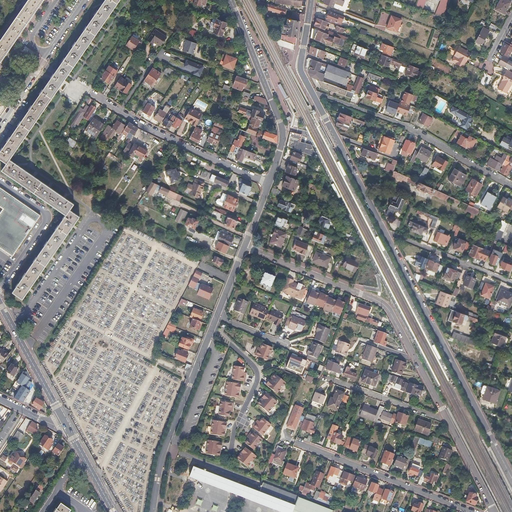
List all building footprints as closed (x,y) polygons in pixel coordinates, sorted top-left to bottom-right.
[(27,0),(0,41),(0,61),(1,62),(12,46),(23,30),(33,15),(43,0),(27,0)] [(66,213),(12,292),(22,299),(27,291),(32,284),(39,274),(44,266),(50,258),(62,241),(73,224),(79,216),(68,209),(72,203),(9,159),(13,153),(24,138),(35,122),(46,106),(57,90),(62,82),(68,74),(79,59),(89,43),(101,26),(112,11),(119,0),(105,0),(53,76),(0,152),(0,157),(7,162),(3,169),(66,213)] [(265,6),(265,8),(283,14),(283,13),(285,14),(286,9),(257,1),(255,0),(256,3),(265,6)] [(417,0),(415,7),(422,9),(425,0),(417,0)] [(448,0),(440,0),(434,14),(441,17),(448,0)] [(511,2),(507,0),(500,0),(496,9),(504,13),(507,7),(511,2)] [(328,14),(326,13),(324,18),(336,22),(337,19),(342,20),(344,16),(329,10),(328,14)] [(401,19),(391,15),(387,26),(397,30),(401,19)] [(284,28),(283,27),(280,40),(295,45),(296,41),(297,33),(298,25),(299,21),(284,16),(283,20),(284,20),(284,22),(285,22),(285,23),(281,22),(280,25),(284,26),(284,28)] [(212,26),(211,25),(209,30),(210,31),(209,32),(220,35),(224,22),(214,18),(212,26)] [(277,39),(278,33),(279,27),(277,26),(279,19),(275,20),(269,18),(267,24),(274,38),(277,39)] [(327,22),(317,18),(313,28),(344,40),(349,42),(350,39),(328,30),(329,27),(326,26),(327,22)] [(480,32),(481,32),(477,41),(483,45),(487,38),(491,30),(483,26),(480,32)] [(311,32),(311,38),(331,45),(333,41),(335,42),(335,44),(342,46),(344,40),(313,28),(312,28),(311,32)] [(166,37),(155,30),(147,41),(149,42),(152,44),(154,41),(160,45),(166,37)] [(131,49),(136,52),(142,43),(131,36),(125,45),(131,49)] [(196,43),(186,39),(182,50),(192,54),(196,43)] [(511,43),(507,41),(504,46),(501,52),(508,56),(511,49),(511,43)] [(353,43),(350,50),(355,51),(354,54),(363,57),(366,50),(369,51),(370,50),(353,43)] [(470,52),(458,45),(453,54),(450,59),(454,61),(454,62),(461,66),(464,61),(465,61),(467,57),(470,52)] [(33,58),(36,52),(24,46),(21,53),(33,58)] [(325,52),(310,46),(309,50),(308,54),(322,59),(325,52)] [(392,51),(382,47),(379,54),(382,54),(389,57),(392,51)] [(223,54),(221,61),(224,62),(222,65),(232,69),(236,59),(223,54)] [(389,57),(382,54),(378,64),(387,67),(389,64),(391,65),(392,64),(400,67),(402,62),(389,57)] [(511,59),(511,58),(503,54),(501,59),(498,64),(505,68),(506,67),(510,69),(511,67),(511,59)] [(347,60),(340,57),(337,65),(344,68),(347,60)] [(309,58),(307,59),(306,69),(308,71),(309,68),(324,74),(326,68),(324,67),(325,64),(309,58)] [(185,63),(184,66),(195,70),(194,73),(199,76),(203,66),(186,60),(185,63)] [(404,68),(407,69),(405,73),(419,79),(421,72),(416,71),(418,68),(402,62),(400,67),(399,71),(403,72),(404,68)] [(308,71),(307,72),(310,77),(317,80),(322,82),(324,77),(346,85),(350,74),(325,64),(324,67),(326,68),(324,74),(309,68),(308,71)] [(161,74),(152,68),(144,80),(148,83),(152,86),(161,74)] [(506,93),(510,86),(511,86),(511,83),(511,71),(507,69),(505,73),(503,76),(503,77),(501,81),(502,81),(498,88),(506,93)] [(113,76),(105,71),(100,78),(104,81),(108,84),(113,76)] [(381,78),(370,73),(368,77),(368,78),(379,82),(381,78)] [(246,79),(237,76),(233,87),(242,90),(243,87),(245,87),(247,82),(246,81),(246,79)] [(257,78),(250,76),(249,80),(259,84),(257,78)] [(120,77),(118,79),(114,86),(116,88),(118,89),(125,93),(131,84),(120,77)] [(364,79),(358,77),(352,93),(353,93),(358,95),(364,79)] [(317,80),(321,87),(352,98),(353,93),(352,93),(322,82),(317,80)] [(275,97),(286,92),(282,85),(272,89),(275,97)] [(159,92),(156,90),(149,100),(152,102),(159,92)] [(379,94),(368,90),(366,97),(380,103),(381,99),(377,98),(379,94)] [(413,95),(405,92),(403,97),(411,100),(413,95)] [(217,97),(208,93),(205,98),(215,102),(217,97)] [(259,97),(255,96),(254,100),(267,105),(266,102),(265,99),(259,97)] [(385,96),(382,103),(413,115),(413,113),(415,108),(409,105),(401,102),(385,96)] [(411,100),(403,97),(401,102),(409,105),(411,100)] [(149,102),(145,99),(139,109),(148,114),(147,115),(148,116),(149,117),(155,107),(148,103),(149,102)] [(0,218),(0,243),(13,252),(33,224),(21,216),(24,211),(36,220),(40,214),(10,193),(0,185),(0,114),(6,106),(0,101),(0,202),(0,203),(2,204),(7,208),(2,216),(0,218)] [(77,125),(89,107),(86,105),(83,110),(81,109),(80,108),(69,125),(72,127),(75,123),(77,125)] [(93,106),(91,105),(83,117),(87,120),(96,108),(93,106)] [(162,110),(160,109),(154,118),(157,120),(161,122),(170,108),(165,105),(162,110)] [(472,117),(451,106),(449,107),(448,109),(449,111),(458,116),(456,119),(457,123),(460,124),(460,125),(465,128),(468,123),(467,123),(468,120),(469,121),(472,117)] [(240,112),(245,114),(260,120),(261,120),(262,120),(263,120),(263,119),(264,120),(265,117),(265,116),(265,115),(258,113),(259,111),(253,109),(252,111),(242,107),(240,112)] [(191,108),(186,116),(190,118),(188,121),(192,123),(191,125),(193,126),(195,127),(202,114),(203,113),(196,109),(193,109),(191,108)] [(178,113),(176,117),(171,124),(173,126),(175,127),(177,124),(178,125),(184,117),(178,113)] [(340,113),(338,119),(350,123),(352,117),(340,113)] [(176,117),(172,114),(170,117),(169,116),(167,118),(167,117),(162,123),(166,126),(169,128),(171,124),(176,117)] [(249,122),(251,122),(247,132),(250,134),(255,136),(258,126),(261,127),(263,127),(263,125),(262,123),(261,122),(260,122),(260,120),(245,114),(243,117),(250,120),(249,122)] [(432,120),(423,115),(419,121),(428,126),(432,120)] [(350,123),(338,119),(336,125),(340,126),(344,128),(347,129),(350,123)] [(99,124),(92,120),(85,129),(96,137),(97,135),(103,125),(101,124),(100,123),(99,124)] [(113,121),(111,120),(104,130),(108,133),(111,128),(115,123),(113,121)] [(121,123),(117,121),(112,128),(111,128),(108,133),(106,136),(109,138),(115,130),(119,133),(124,126),(121,123)] [(131,124),(128,122),(117,140),(118,141),(123,134),(126,136),(129,132),(133,125),(131,124)] [(133,125),(129,132),(126,136),(123,140),(128,143),(133,135),(138,128),(135,127),(133,125)] [(195,127),(189,138),(193,140),(197,142),(201,135),(200,135),(202,130),(195,127)] [(214,134),(210,132),(206,141),(211,143),(216,145),(221,132),(218,130),(218,129),(214,127),(212,132),(214,133),(214,134)] [(456,128),(454,134),(460,137),(457,142),(465,146),(466,145),(469,138),(468,138),(466,137),(468,134),(456,128)] [(247,132),(239,129),(232,145),(239,148),(244,137),(247,139),(248,136),(250,134),(247,132)] [(259,130),(257,137),(275,144),(276,140),(276,136),(267,132),(267,133),(259,130)] [(296,134),(292,132),(291,136),(290,140),(288,145),(302,150),(310,152),(316,154),(316,152),(316,151),(310,145),(306,144),(299,142),(301,138),(301,136),(301,135),(296,134)] [(394,140),(382,135),(377,148),(379,150),(389,154),(394,140)] [(470,135),(468,138),(469,138),(466,145),(471,147),(475,138),(470,135)] [(76,143),(69,138),(65,144),(72,149),(76,143)] [(511,138),(511,141),(505,138),(501,145),(507,148),(509,145),(511,147),(511,138)] [(415,144),(406,140),(402,149),(401,148),(399,153),(402,154),(404,150),(410,153),(415,144)] [(128,143),(123,151),(138,161),(140,158),(143,160),(147,153),(141,149),(134,145),(133,147),(128,143)] [(235,150),(239,151),(235,159),(241,161),(243,156),(245,156),(247,156),(246,157),(252,159),(252,158),(254,159),(255,157),(256,154),(239,148),(232,145),(229,152),(234,154),(235,150)] [(418,152),(415,151),(410,161),(414,163),(415,162),(418,164),(421,159),(427,163),(432,153),(421,147),(418,152)] [(363,148),(361,152),(364,153),(362,156),(374,161),(377,154),(363,148)] [(310,152),(302,150),(301,154),(293,151),(291,157),(289,163),(311,170),(312,167),(307,165),(310,152)] [(495,159),(491,158),(488,164),(498,170),(502,163),(503,161),(504,162),(507,156),(504,154),(502,159),(497,156),(495,159)] [(511,156),(507,154),(507,156),(504,161),(504,162),(501,166),(503,167),(500,172),(507,175),(511,167),(511,166),(510,165),(507,163),(508,161),(511,163),(511,156)] [(443,159),(437,156),(433,165),(443,170),(447,162),(447,161),(447,160),(444,158),(443,159)] [(392,165),(388,163),(385,171),(393,174),(393,172),(397,161),(393,160),(392,165)] [(296,167),(288,164),(286,169),(285,174),(294,177),(296,173),(295,173),(296,167)] [(422,174),(421,174),(419,179),(423,181),(429,170),(425,168),(422,174)] [(175,169),(165,172),(167,176),(168,176),(171,183),(178,181),(177,177),(180,176),(179,174),(178,172),(177,172),(175,169)] [(203,170),(200,176),(213,182),(226,188),(229,182),(216,176),(203,170)] [(466,176),(453,170),(448,181),(460,187),(466,176)] [(416,188),(420,190),(419,191),(423,193),(423,192),(426,193),(426,192),(448,202),(449,199),(455,202),(455,203),(459,205),(461,202),(457,200),(441,193),(438,192),(417,182),(404,176),(393,172),(393,174),(391,178),(401,182),(402,180),(416,186),(416,188)] [(297,180),(286,176),(285,181),(283,186),(294,190),(297,180)] [(200,181),(194,178),(187,193),(194,197),(195,196),(197,191),(200,185),(199,184),(200,181)] [(238,182),(241,184),(238,191),(248,195),(250,191),(251,187),(249,185),(250,183),(240,178),(238,182)] [(482,184),(472,179),(467,190),(477,195),(482,184)] [(157,184),(151,182),(145,192),(150,195),(157,184)] [(327,189),(310,183),(309,186),(313,187),(313,188),(324,192),(325,190),(326,191),(327,189)] [(169,190),(161,186),(158,192),(162,194),(166,196),(166,195),(169,190)] [(175,193),(169,190),(166,195),(175,199),(177,194),(175,193)] [(496,197),(487,192),(480,205),(490,210),(496,197)] [(219,199),(217,199),(216,202),(217,204),(218,204),(233,211),(235,205),(238,200),(223,193),(220,199),(219,199)] [(404,200),(394,195),(389,207),(388,207),(385,214),(392,217),(395,210),(399,212),(404,200)] [(511,202),(511,201),(503,197),(498,207),(507,212),(511,202)] [(295,205),(285,201),(285,202),(280,201),(279,203),(278,206),(283,208),(283,209),(290,211),(292,207),(294,208),(295,205)] [(469,205),(467,210),(478,215),(480,211),(474,208),(469,205)] [(183,210),(178,222),(193,229),(195,224),(197,220),(192,217),(191,219),(188,218),(188,219),(185,217),(187,212),(183,210)] [(220,219),(222,220),(221,222),(234,228),(235,224),(237,221),(225,216),(222,214),(220,219)] [(280,216),(279,215),(278,216),(277,216),(276,220),(274,224),(285,229),(287,228),(288,225),(288,223),(286,222),(287,219),(283,217),(282,218),(280,217),(280,216)] [(333,219),(322,215),(321,217),(320,220),(322,221),(321,224),(325,225),(325,226),(329,228),(331,224),(328,223),(329,220),(333,221),(333,219)] [(408,225),(412,226),(410,230),(420,235),(422,231),(426,232),(428,228),(423,226),(424,225),(412,220),(412,222),(409,221),(408,225)] [(507,222),(502,220),(494,240),(500,242),(508,223),(507,222)] [(285,233),(275,229),(273,235),(270,242),(280,246),(285,233)] [(308,231),(302,229),(299,234),(306,237),(308,231)] [(326,235),(315,230),(314,235),(312,239),(323,244),(326,235)] [(233,238),(221,232),(217,240),(219,241),(228,245),(229,246),(231,242),(233,238)] [(448,237),(438,232),(434,240),(445,245),(448,237)] [(453,243),(454,243),(453,247),(462,251),(466,241),(455,237),(453,243)] [(494,240),(489,238),(483,252),(488,255),(494,240)] [(308,245),(296,240),(293,249),(300,252),(299,253),(302,254),(304,255),(308,245)] [(228,245),(219,241),(215,248),(225,253),(227,249),(228,245)] [(482,252),(471,247),(469,254),(479,258),(480,256),(482,252)] [(493,249),(492,251),(489,259),(491,259),(489,262),(494,265),(494,264),(495,265),(500,252),(493,249)] [(330,257),(317,252),(314,261),(320,264),(327,266),(330,257)] [(223,260),(215,256),(213,261),(220,265),(222,262),(223,260)] [(357,262),(346,257),(342,266),(348,268),(354,271),(357,262)] [(422,259),(418,258),(415,264),(424,268),(427,259),(422,257),(422,259)] [(502,262),(502,261),(499,267),(509,271),(511,265),(507,264),(509,260),(504,258),(502,262)] [(439,264),(429,260),(426,268),(436,273),(436,272),(440,273),(443,266),(439,265),(439,264)] [(269,270),(266,269),(260,284),(270,288),(275,277),(277,277),(278,273),(286,277),(289,270),(281,267),(278,272),(273,270),(272,271),(269,270)] [(450,269),(447,268),(443,278),(452,282),(454,278),(459,280),(461,273),(450,268),(450,269)] [(202,273),(196,271),(188,285),(193,288),(202,273)] [(467,277),(465,276),(463,282),(464,282),(463,285),(472,289),(476,279),(467,275),(467,277)] [(294,281),(287,277),(281,291),(301,301),(307,289),(302,287),(297,284),(296,285),(293,284),(294,281)] [(213,289),(198,283),(195,289),(198,291),(197,294),(209,298),(211,293),(213,289)] [(494,287),(486,283),(481,295),(489,298),(494,287)] [(315,304),(320,293),(315,292),(316,289),(314,288),(312,287),(306,302),(315,305),(315,304)] [(323,290),(321,290),(320,293),(315,304),(324,308),(329,296),(324,294),(325,291),(323,290)] [(511,299),(511,294),(501,290),(496,301),(509,307),(511,299)] [(438,296),(439,296),(437,304),(447,307),(452,295),(440,291),(438,296)] [(329,294),(329,296),(324,308),(323,309),(332,312),(332,311),(337,300),(332,298),(333,296),(331,295),(329,294)] [(338,296),(337,300),(332,311),(332,312),(340,315),(346,303),(341,301),(342,298),(340,297),(338,296)] [(248,302),(238,298),(236,303),(237,303),(237,304),(236,305),(234,310),(243,314),(248,302)] [(265,308),(254,303),(250,314),(256,317),(264,320),(266,316),(268,311),(264,310),(265,308)] [(365,306),(359,304),(356,313),(366,317),(368,318),(371,309),(365,306)] [(202,312),(194,309),(191,317),(200,320),(201,316),(202,312)] [(468,315),(451,309),(447,320),(451,321),(453,321),(461,324),(463,318),(467,319),(468,315)] [(271,312),(268,311),(266,316),(269,317),(268,319),(271,320),(274,322),(279,324),(283,315),(272,310),(271,312)] [(291,318),(288,316),(284,325),(288,326),(287,327),(291,329),(294,330),(295,328),(301,331),(305,321),(292,316),(291,318)] [(368,318),(366,317),(365,321),(380,326),(381,325),(381,323),(368,318)] [(202,323),(194,320),(191,327),(200,330),(201,327),(202,323)] [(330,329),(319,324),(316,331),(318,331),(316,335),(315,339),(324,343),(330,329)] [(507,333),(496,329),(491,342),(493,343),(502,346),(505,337),(507,333)] [(386,334),(378,331),(374,342),(385,346),(386,344),(387,342),(384,341),(386,334)] [(454,332),(452,337),(476,346),(477,340),(454,332)] [(186,339),(182,337),(178,345),(188,349),(190,345),(192,346),(193,343),(194,340),(186,337),(186,339)] [(322,345),(312,341),(309,348),(308,348),(307,350),(306,353),(308,354),(307,358),(308,359),(313,361),(315,356),(317,357),(322,345)] [(350,345),(339,341),(335,352),(346,356),(348,350),(350,345)] [(4,346),(1,344),(0,344),(0,356),(4,360),(11,350),(5,345),(4,346)] [(261,348),(258,347),(257,351),(255,355),(267,360),(273,347),(263,344),(262,344),(260,347),(261,348)] [(377,347),(367,344),(362,358),(372,362),(375,355),(377,347)] [(469,352),(467,351),(466,356),(472,358),(476,349),(471,347),(469,352)] [(187,352),(181,350),(181,351),(178,350),(175,358),(185,361),(186,358),(188,354),(186,353),(187,352)] [(306,360),(291,354),(285,367),(301,373),(306,360)] [(313,361),(308,359),(306,364),(304,370),(320,377),(324,365),(313,361)] [(340,362),(332,359),(331,361),(329,360),(326,368),(341,374),(344,367),(339,365),(340,362)] [(404,363),(396,360),(391,372),(399,375),(402,369),(403,369),(404,366),(405,364),(404,363)] [(349,364),(346,363),(345,365),(347,366),(344,375),(355,379),(357,373),(350,370),(351,367),(348,366),(349,364)] [(18,369),(12,364),(7,371),(13,376),(18,369)] [(244,367),(234,365),(232,379),(245,382),(246,373),(244,372),(245,370),(245,369),(244,367)] [(378,375),(366,370),(362,381),(374,386),(378,375)] [(32,381),(22,375),(17,383),(20,385),(20,384),(23,386),(15,398),(19,400),(32,381)] [(277,375),(274,375),(270,380),(266,385),(277,394),(286,383),(277,375)] [(389,375),(388,378),(394,380),(392,384),(395,385),(396,384),(402,386),(401,388),(405,390),(407,384),(403,382),(404,381),(398,379),(398,378),(389,375)] [(241,384),(227,381),(224,395),(237,397),(239,396),(240,390),(241,384)] [(424,387),(409,382),(406,392),(416,395),(417,392),(422,394),(423,391),(424,387)] [(499,391),(486,386),(482,398),(495,403),(499,391)] [(321,395),(315,392),(312,401),(321,405),(325,395),(321,394),(321,395)] [(277,403),(266,394),(262,398),(258,403),(258,405),(269,413),(277,403)] [(300,395),(297,394),(292,406),(295,408),(300,395)] [(349,397),(344,395),(341,403),(339,409),(342,410),(345,403),(346,403),(349,397)] [(43,403),(36,398),(32,404),(39,409),(43,403)] [(336,403),(328,400),(322,415),(324,416),(326,413),(325,412),(326,409),(333,412),(336,403)] [(234,403),(222,401),(219,414),(229,416),(230,415),(231,412),(230,411),(233,411),(234,407),(234,403)] [(378,412),(364,406),(360,415),(374,421),(378,412)] [(384,408),(381,406),(378,412),(374,421),(378,422),(381,415),(382,415),(384,408)] [(323,411),(320,411),(320,412),(315,410),(312,418),(319,421),(323,411)] [(397,415),(394,413),(394,415),(384,411),(382,418),(394,423),(397,415)] [(409,416),(400,412),(396,422),(405,425),(409,416)] [(301,416),(293,413),(288,427),(295,430),(301,416)] [(258,421),(257,420),(252,427),(262,435),(271,425),(263,419),(261,419),(259,421),(260,422),(258,421)] [(226,422),(213,420),(210,434),(222,436),(224,435),(225,429),(226,422)] [(314,424),(304,420),(300,430),(310,433),(314,424)] [(431,425),(418,420),(414,430),(427,435),(429,430),(431,425)] [(37,425),(32,422),(27,429),(35,434),(37,430),(35,429),(37,425)] [(335,427),(332,425),(327,438),(332,440),(331,442),(339,445),(342,436),(333,433),(335,427)] [(23,435),(17,431),(13,437),(19,441),(23,435)] [(262,439),(252,431),(250,434),(247,437),(250,440),(247,440),(246,442),(246,444),(253,450),(262,439)] [(352,436),(349,434),(344,446),(356,451),(360,442),(351,439),(352,436)] [(53,441),(45,436),(40,444),(48,450),(52,445),(51,444),(53,441)] [(420,438),(414,436),(410,447),(415,450),(418,443),(420,438)] [(432,442),(420,438),(418,443),(423,445),(424,444),(428,445),(427,447),(431,448),(433,443),(432,442)] [(221,442),(207,440),(205,453),(218,456),(220,455),(220,448),(221,442)] [(65,448),(59,444),(54,452),(59,456),(65,448)] [(378,450),(365,445),(362,452),(370,456),(370,457),(374,459),(378,450)] [(256,457),(245,447),(241,452),(237,457),(237,459),(247,467),(256,457)] [(452,450),(444,447),(439,458),(448,461),(450,456),(452,450)] [(287,451),(279,448),(276,456),(271,454),(265,470),(266,471),(270,463),(272,464),(272,463),(282,467),(284,463),(283,462),(287,451)] [(394,454),(386,451),(382,462),(389,465),(394,454)] [(13,456),(12,455),(8,461),(11,464),(13,462),(21,468),(24,464),(23,463),(25,459),(16,453),(13,456)] [(406,459),(398,456),(394,466),(402,469),(406,459)] [(299,468),(287,463),(283,473),(295,478),(299,468)] [(424,467),(412,463),(409,473),(413,475),(414,474),(421,477),(424,467)] [(258,493),(193,467),(190,477),(279,511),(292,511),(298,498),(298,497),(262,483),(258,493)] [(343,472),(332,468),(327,479),(338,484),(343,472)] [(324,474),(317,471),(311,485),(306,483),(305,487),(301,486),(299,489),(303,491),(309,494),(310,490),(313,491),(315,486),(319,487),(324,474)] [(349,474),(345,472),(343,478),(342,477),(340,483),(346,486),(348,480),(353,482),(355,476),(354,476),(354,475),(349,473),(349,474)] [(436,475),(432,473),(430,477),(426,476),(424,480),(435,484),(436,481),(434,481),(436,475)] [(368,481),(356,477),(352,486),(364,491),(368,481)] [(379,486),(372,483),(369,491),(376,494),(372,503),(377,505),(383,491),(378,489),(379,486)] [(474,489),(472,489),(470,492),(469,492),(466,502),(474,505),(477,498),(474,497),(475,495),(473,494),(474,489)] [(40,493),(36,490),(29,500),(33,503),(40,493)] [(394,493),(386,490),(382,499),(390,502),(394,493)] [(325,493),(321,492),(317,501),(330,505),(331,502),(327,501),(329,495),(325,494),(325,493)] [(298,498),(292,511),(333,511),(298,498)] [(418,505),(410,502),(407,510),(409,511),(411,510),(415,511),(414,511),(419,511),(423,504),(423,502),(420,502),(420,503),(419,503),(418,505)] [(54,511),(69,511),(71,510),(61,503),(54,511)]
